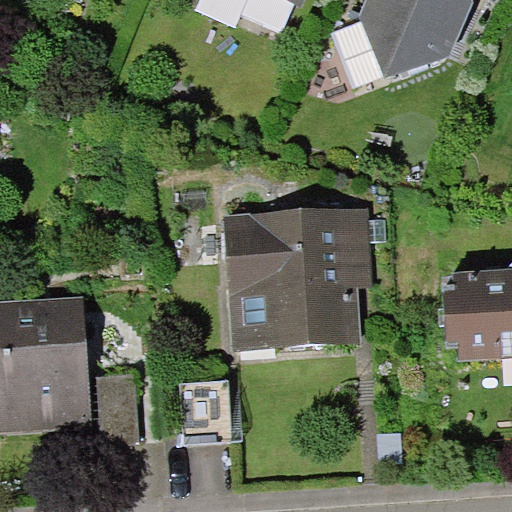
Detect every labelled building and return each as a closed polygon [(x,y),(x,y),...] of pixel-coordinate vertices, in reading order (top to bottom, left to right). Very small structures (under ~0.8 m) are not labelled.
[(310,0),(256,0),(251,11),(294,33),(310,0)] [(381,0),(372,21),(404,83),(461,60),(489,0),(488,0),(381,0)] [(234,222),(240,352),(373,346),(367,216),(234,222)] [(511,276),(456,279),(459,362),(511,360),(511,276)] [(11,312),(0,312),(0,417),(16,417),(17,428),(88,425),(84,321),(40,322),(39,300),(11,301),(11,312)] [(134,376),(97,378),(100,447),(138,445),(134,376)] [(228,381),(179,384),(183,445),(232,442),(228,381)]
